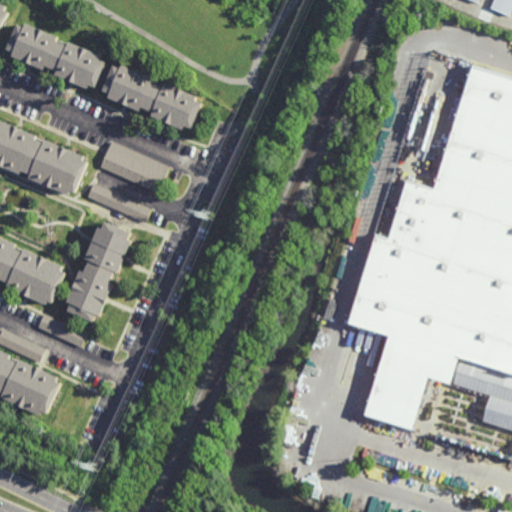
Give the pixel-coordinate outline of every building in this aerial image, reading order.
[(511,0),(511,8),(509,16),(492,9),(495,0),(511,0)] [(0,4),(8,9),(6,13),(11,15),(0,32),(0,4)] [(60,40),(58,44),(70,49),(72,44),(104,59),(102,63),(108,66),(97,91),(90,88),(89,93),(57,78),(58,75),(47,69),(45,73),(13,59),(15,55),(8,52),(19,27),(26,30),(28,25),(60,40)] [(155,78),(156,77),(167,82),(169,77),(200,90),(198,94),(206,97),(195,124),(189,121),(187,125),(155,111),(156,107),(145,102),(143,106),(112,93),(112,91),(107,88),(116,66),(122,69),(124,65),(155,78)] [(511,372),(451,353),(444,378),(420,370),(404,423),(362,410),(385,334),(367,328),(343,321),(371,229),(385,233),(402,176),(431,185),(469,65),(511,78),(511,372)] [(39,130),(37,133),(46,137),(48,134),(87,151),(86,155),(91,157),(77,189),(72,187),(70,190),(31,173),(32,170),(24,166),(22,169),(0,159),(0,116),(1,117),(2,114),(39,130)] [(160,191),(102,165),(114,139),(171,165),(160,191)] [(146,221),(89,195),(95,182),(152,207),(146,221)] [(135,228),(132,235),(136,237),(122,271),(117,269),(113,280),(116,281),(103,313),(99,311),(96,318),(70,307),(73,300),(70,299),(84,267),(88,268),(92,257),(89,255),(102,222),(106,224),(109,218),(135,228)] [(55,300),(50,298),(48,302),(9,283),(11,279),(4,275),(2,279),(0,278),(0,230),(19,240),(17,243),(26,247),(28,244),(67,263),(65,267),(70,269),(55,300)] [(83,346),(40,325),(46,312),(90,332),(83,346)] [(41,361),(0,341),(0,339),(6,327),(48,348),(41,361)] [(0,345),(13,352),(11,356),(20,361),(22,357),(61,375),(59,379),(64,381),(49,412),(44,410),(43,413),(3,395),(5,391),(0,388),(0,345)]
